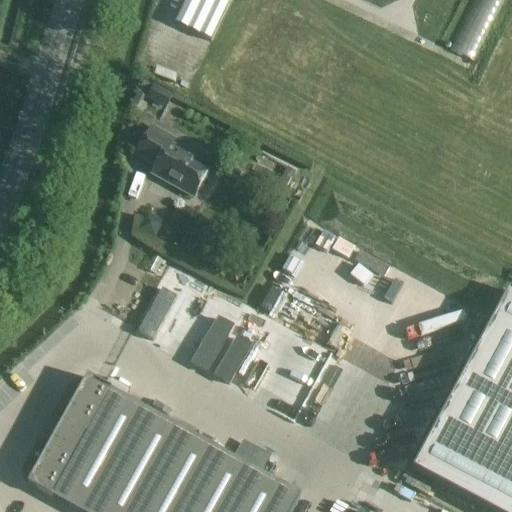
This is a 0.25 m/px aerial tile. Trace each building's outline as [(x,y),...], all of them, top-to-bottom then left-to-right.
[(210,44),(231,0),(187,0),(174,27),(210,44)] [(475,0),(450,52),(474,63),(504,0),(475,0)] [(143,84),(137,95),(144,99),(166,110),(172,99),(143,84)] [(152,129),(136,158),(156,169),(151,177),(192,201),(211,169),(171,148),(175,142),(152,129)] [(240,264),(224,269),(229,283),(244,278),(240,264)] [(511,511),(511,296),(507,294),(409,485),(462,511),(511,511)] [(292,511),(300,498),(88,380),(28,487),(73,511),(292,511)]
